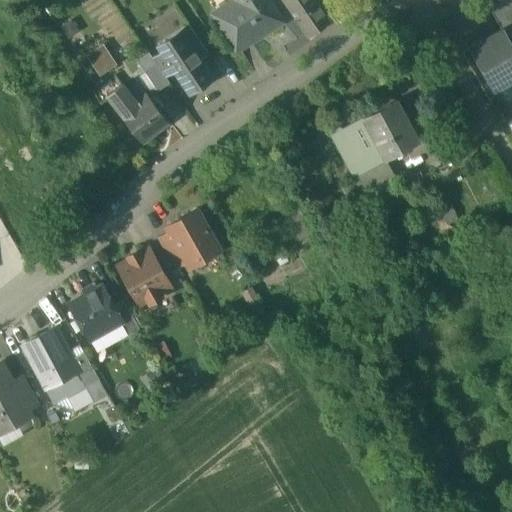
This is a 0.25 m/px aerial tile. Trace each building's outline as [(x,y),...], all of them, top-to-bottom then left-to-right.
[(234,0),(212,14),(235,48),(251,37),(249,33),(276,15),(266,0),(234,0)] [(312,0),(282,0),(307,37),(328,23),(312,0)] [(511,1),(511,0),(505,0),(489,9),(501,30),(511,49),(511,1)] [(208,53),(188,25),(179,32),(198,60),(208,53)] [(511,49),(501,30),(470,48),(494,90),(511,79),(511,49)] [(198,60),(179,32),(158,46),(174,70),(189,92),(210,78),(198,60)] [(97,74),(114,62),(99,42),(82,54),(97,74)] [(162,52),(152,59),(156,65),(164,76),(174,70),(162,52)] [(148,54),(136,62),(144,73),(156,65),(152,59),(148,54)] [(156,65),(144,73),(156,91),(168,83),(164,76),(156,65)] [(126,90),(121,83),(106,94),(120,113),(145,94),(136,82),(126,90)] [(120,113),(119,113),(141,141),(166,122),(145,94),(120,113)] [(389,103),(362,117),(379,148),(385,159),(417,141),(399,109),(394,112),(389,103)] [(379,148),(362,118),(330,136),(347,165),(379,148)] [(379,148),(347,165),(364,197),(385,186),(386,188),(390,186),(389,184),(396,180),(384,159),(385,159),(379,148)] [(195,210),(166,226),(168,231),(186,262),(188,266),(218,250),(195,210)] [(186,262),(168,231),(156,238),(174,268),(186,262)] [(148,248),(139,254),(137,251),(127,257),(128,260),(117,266),(139,304),(147,300),(148,302),(160,296),(159,293),(170,286),(148,248)] [(112,306),(100,285),(69,303),(89,338),(119,321),(120,321),(112,306)] [(138,328),(123,301),(112,306),(120,321),(119,321),(127,335),(138,328)] [(55,326),(25,342),(39,367),(34,370),(44,390),(76,373),(79,371),(72,357),(55,326)] [(83,352),(72,357),(79,371),(76,373),(80,381),(95,373),(83,352)] [(1,362),(0,362),(0,430),(30,414),(28,409),(16,388),(1,362)] [(27,382),(16,388),(28,409),(38,403),(27,382)]
